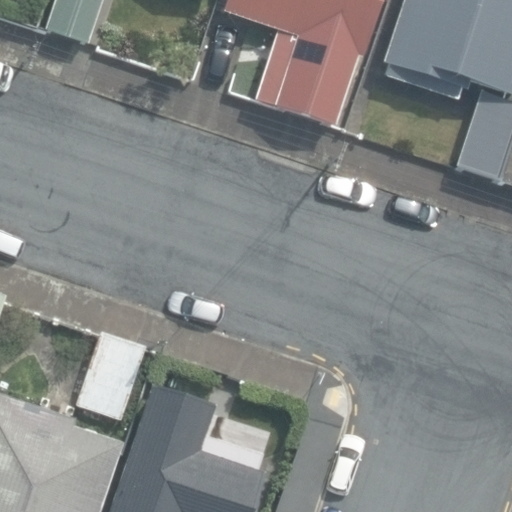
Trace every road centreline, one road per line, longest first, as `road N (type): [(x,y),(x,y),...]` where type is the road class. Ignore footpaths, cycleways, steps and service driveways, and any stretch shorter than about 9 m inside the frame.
road 1 (residential): [(486,313),(0,156)]
road 2 (residential): [(419,511),(486,313)]
